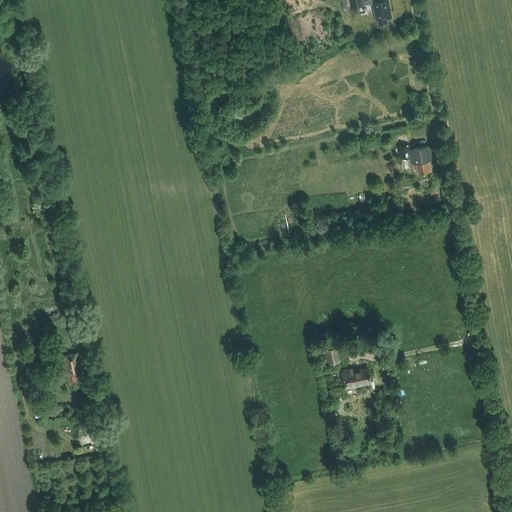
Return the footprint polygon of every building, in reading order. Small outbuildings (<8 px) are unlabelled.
[(388,0),(341,0),(343,7),(349,6),(350,8),(372,3),(376,19),(377,19),(378,24),(387,22),(387,18),(392,17),(388,0)] [(419,173),(431,171),(429,161),(430,160),(427,146),(410,149),(409,145),(397,147),(399,158),(411,156),(413,169),(418,168),(419,173)] [(399,188),(411,186),(410,181),(413,180),(412,177),(398,180),(399,188)] [(56,362),(52,346),(23,352),(27,369),(56,362)] [(327,365),(341,362),(338,346),(322,349),(324,358),(326,358),(327,365)] [(83,374),(85,373),(80,351),(77,352),(76,352),(63,354),(63,355),(60,355),(64,375),(67,374),(69,384),(78,382),(77,376),(83,375),(83,374)] [(358,385),(370,382),(367,367),(355,369),(355,367),(341,370),(345,388),(358,386),(358,385)] [(83,394),(90,393),(88,384),(81,385),(83,394)]
